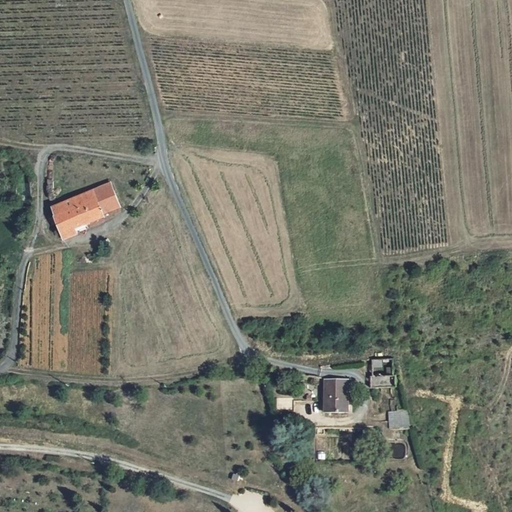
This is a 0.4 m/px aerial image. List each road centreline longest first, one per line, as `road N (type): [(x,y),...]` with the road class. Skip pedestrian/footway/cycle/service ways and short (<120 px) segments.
road 1 (residential): [(0,370),(11,353),(48,149),(163,159)]
road 2 (unclassified): [(163,159),(243,346),(251,356),(319,372)]
road 3 (track): [(0,370),(120,380),(251,356)]
road 4 (unclassified): [(126,0),(163,159)]
